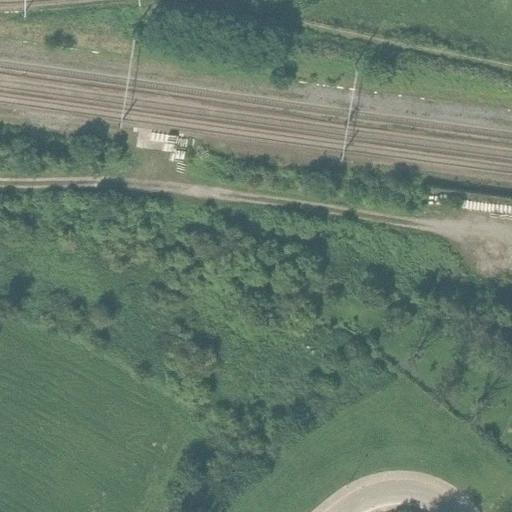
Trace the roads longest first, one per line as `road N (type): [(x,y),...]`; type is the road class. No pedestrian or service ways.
road 1 (track): [(0,185),(152,188),(444,229)]
road 2 (track): [(230,0),(241,20),(511,69)]
road 3 (residential): [(454,511),(396,490),(356,499),(341,511)]
